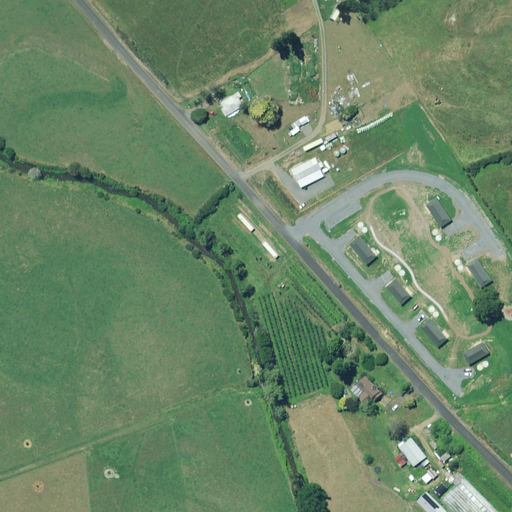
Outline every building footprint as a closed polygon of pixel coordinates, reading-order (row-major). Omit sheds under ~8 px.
[(244,100),(236,86),(228,91),(232,98),(224,102),(227,107),(225,109),(229,116),(246,106),(243,101),(244,100)] [(384,393),(369,375),(353,389),(365,403),(374,396),(376,399),(384,393)] [(430,457),(414,438),(402,447),(405,452),(403,454),(410,463),(412,461),(418,467),(430,457)] [(441,448),(436,440),(433,443),(438,450),(441,448)] [(454,456),(450,452),(444,458),(448,462),(454,456)] [(440,474),(435,468),(424,478),(430,484),(440,474)] [(501,511),(464,473),(455,482),(461,488),(446,503),(455,511),(501,511)] [(451,488),(445,482),(435,492),(440,498),(451,488)] [(449,511),(430,492),(420,502),(430,511),(449,511)]
